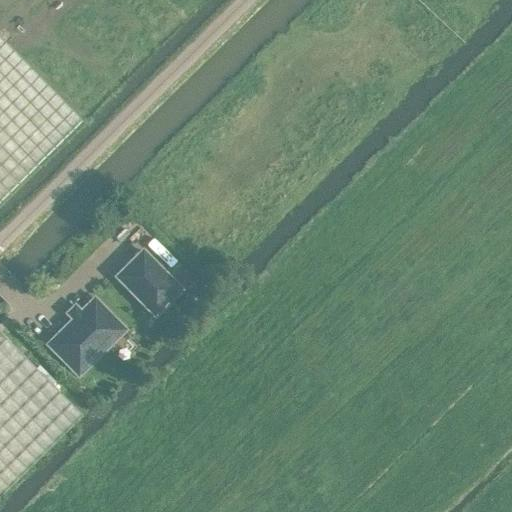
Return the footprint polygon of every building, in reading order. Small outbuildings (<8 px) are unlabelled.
[(0,38),(0,202),(64,140),(82,121),(0,38)] [(144,251),(117,277),(156,316),(182,290),(144,251)] [(188,289),(198,300),(207,291),(196,280),(188,289)] [(79,376),(125,330),(95,300),(49,345),(79,376)] [(0,497),(33,465),(84,416),(0,331),(0,497)]
